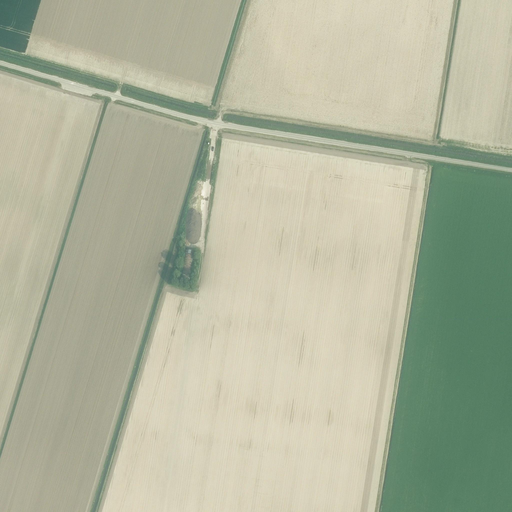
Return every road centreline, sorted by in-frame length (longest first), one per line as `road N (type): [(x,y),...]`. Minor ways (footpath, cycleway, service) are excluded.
road 1 (tertiary): [(511,170),(204,121),(0,62)]
road 2 (track): [(196,295),(215,150),(204,121)]
